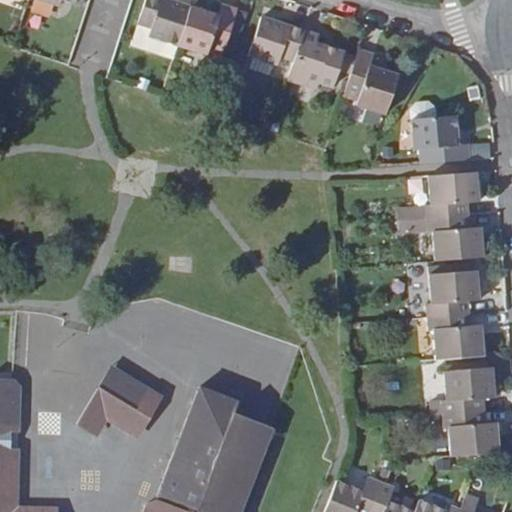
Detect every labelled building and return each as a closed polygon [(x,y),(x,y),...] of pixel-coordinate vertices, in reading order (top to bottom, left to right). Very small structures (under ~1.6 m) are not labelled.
[(150,37),(179,46),(192,9),(164,0),(148,0),(140,25),(153,30),(150,37)] [(221,18),(192,9),(179,46),(208,56),(209,53),(223,58),(238,11),(224,6),(221,18)] [(238,11),(223,58),(233,61),(249,14),(238,11)] [(296,63),(305,33),(263,19),(250,56),(254,58),(274,64),(278,66),(281,57),(296,63)] [(175,61),(179,46),(150,37),(153,30),(140,25),(133,47),(175,61)] [(305,33),(296,63),(290,80),(318,90),(320,83),(334,88),(338,77),(350,81),(357,59),(345,55),(317,45),(320,38),(305,33)] [(374,56),(360,51),(357,59),(350,81),(345,97),(358,101),(357,106),(386,115),(399,76),(370,66),(374,56)] [(254,58),(250,69),(270,76),(274,64),(254,58)] [(413,116),(436,115),(435,103),(413,105),(413,116)] [(421,150),(423,164),(470,160),(468,145),(459,145),(457,116),(413,120),(415,150),(421,150)] [(478,173),(430,176),(432,206),(427,206),(428,219),(470,216),(469,204),(480,203),(478,173)] [(399,209),(400,221),(428,219),(427,206),(399,209)] [(470,216),(428,219),(430,233),(434,232),(437,262),(485,258),(482,228),(471,229),(470,216)] [(400,221),(401,235),(430,233),(428,219),(400,221)] [(479,272),(430,275),(433,304),(428,305),(429,318),(470,315),(469,302),(481,302),(479,272)] [(470,315),(429,318),(430,332),(435,332),(437,359),(485,356),(483,326),(471,327),(470,315)] [(136,412),(150,390),(112,368),(78,425),(99,438),(107,424),(137,441),(150,420),(136,412)] [(444,415),(485,412),(485,400),(496,399),(494,368),(446,372),(448,401),(443,402),(444,415)] [(23,381),(0,380),(0,511),(59,511),(59,508),(20,508),(21,456),(14,456),(14,426),(22,426),(23,381)] [(198,395),(237,408),(238,404),(200,389),(198,395)] [(136,412),(150,420),(163,399),(150,390),(136,412)] [(237,408),(198,395),(155,501),(146,505),(143,511),(242,511),(275,430),(234,414),(237,408)] [(485,412),(444,415),(445,428),(451,428),(453,457),(484,455),(500,453),(498,424),(486,425),(485,412)] [(371,511),(383,483),(370,479),(365,492),(338,481),(325,511),(371,511)] [(395,488),(383,483),(371,511),(415,511),(390,501),(395,488)] [(460,511),(462,510),(450,505),(447,511),(421,500),(416,511),(460,511)]
